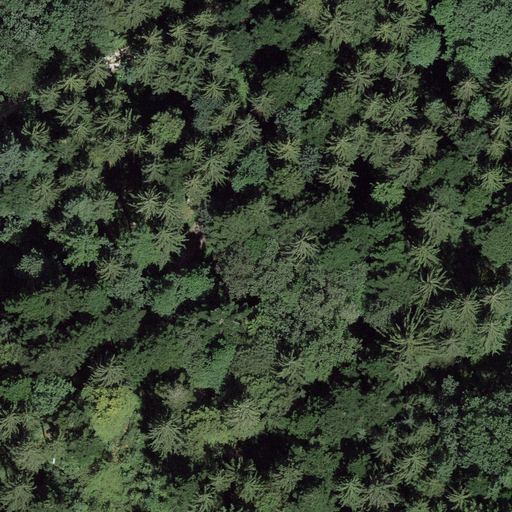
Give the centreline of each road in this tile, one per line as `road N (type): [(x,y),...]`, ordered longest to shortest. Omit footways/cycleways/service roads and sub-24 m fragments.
road 1 (track): [(276,511),(210,423),(170,346),(170,291),(202,234),(387,0)]
road 2 (track): [(0,106),(213,0)]
